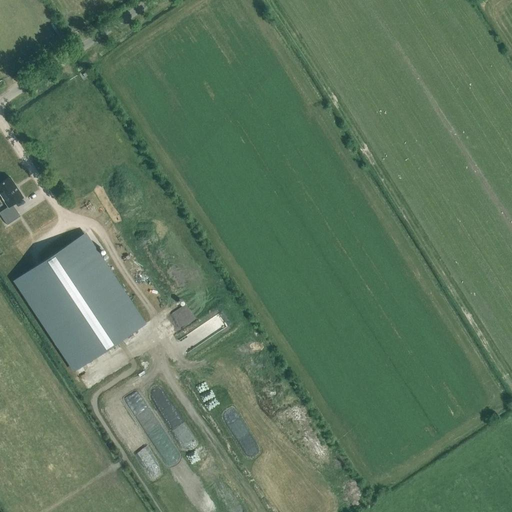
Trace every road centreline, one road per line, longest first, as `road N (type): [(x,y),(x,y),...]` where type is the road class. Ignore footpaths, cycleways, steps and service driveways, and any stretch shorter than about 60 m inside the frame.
road 1 (tertiary): [(0,102),(157,0)]
road 2 (track): [(0,120),(66,223)]
